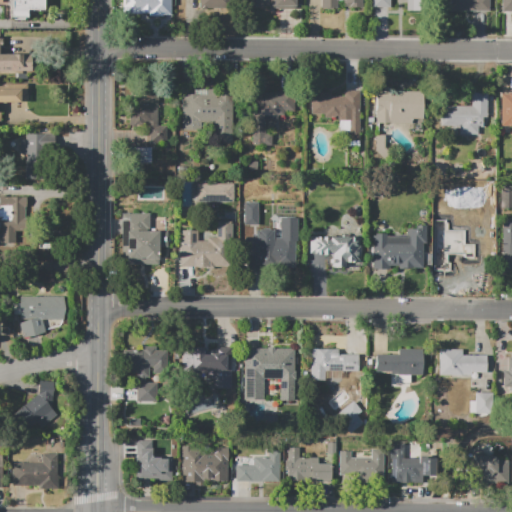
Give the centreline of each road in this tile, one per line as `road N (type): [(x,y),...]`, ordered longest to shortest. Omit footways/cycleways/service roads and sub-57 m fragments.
road 1 (residential): [(96,306),(511,305)]
road 2 (residential): [(99,44),(511,48)]
road 3 (tertiary): [(96,306),(99,44)]
road 4 (tertiary): [(96,306),(97,511)]
